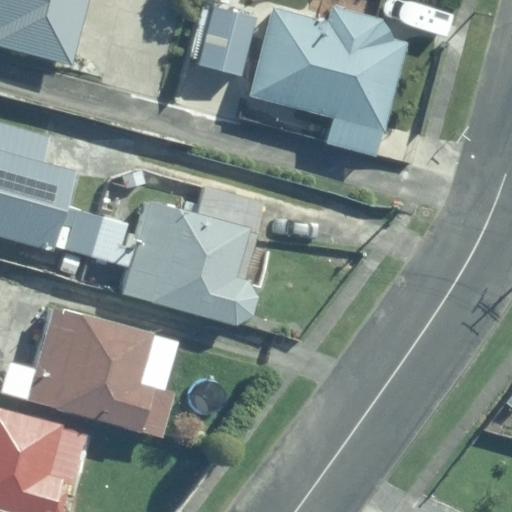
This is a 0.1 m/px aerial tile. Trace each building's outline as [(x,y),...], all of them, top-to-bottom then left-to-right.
[(0,0),(0,47),(63,66),(82,0),(0,0)] [(253,24),(209,13),(195,66),(239,77),(253,24)] [(327,28),(271,15),(250,101),(329,120),(324,143),(380,156),(405,51),(388,47),(391,35),(329,20),(327,28)] [(83,262),(95,217),(60,208),(69,175),(36,166),(40,153),(0,142),(0,243),(45,256),(46,251),(83,262)] [(235,289),(258,204),(200,190),(191,222),(142,209),(128,254),(113,249),(120,224),(95,217),(83,262),(120,272),(115,290),(114,298),(227,329),(240,324),(245,305),(235,289)] [(171,350),(53,313),(32,376),(6,368),(0,386),(0,396),(159,448),(174,400),(157,395),(171,350)] [(62,511),(84,443),(0,416),(0,511),(62,511)]
